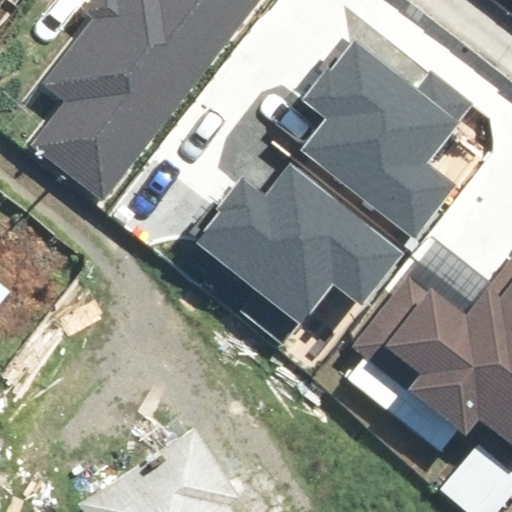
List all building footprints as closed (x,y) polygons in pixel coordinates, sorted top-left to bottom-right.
[(77,0),(67,14),(80,24),(32,87),(53,103),(19,150),(98,208),(253,0),(77,0)] [(511,0),(491,0),(511,15),(511,0)] [(469,108),(356,24),(298,101),(326,122),(307,148),(420,232),(460,178),(432,158),(469,108)] [(240,174),(182,251),(296,335),(333,285),(361,306),(401,252),(287,168),(268,194),(240,174)] [(511,246),(469,303),(462,297),(447,316),(398,279),(347,345),(396,382),(381,402),(438,446),(451,430),(505,470),(511,460),(511,246)] [(0,309),(19,327),(46,296),(0,255),(0,309)] [(177,435),(60,511),(218,511),(216,509),(223,504),(177,435)]
